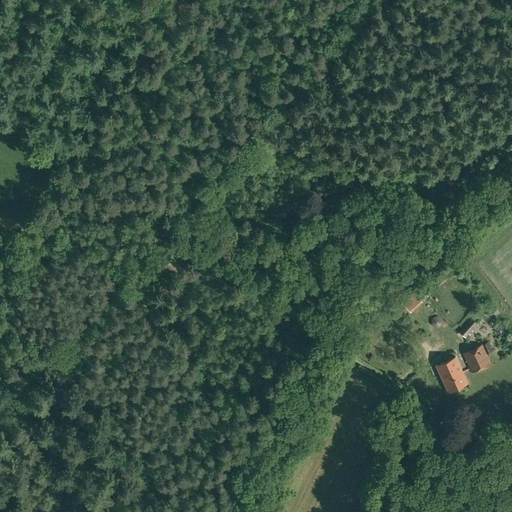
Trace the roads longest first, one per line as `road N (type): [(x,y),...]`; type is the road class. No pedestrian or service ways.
road 1 (track): [(381,0),(0,420)]
road 2 (track): [(511,167),(341,317)]
road 3 (track): [(258,134),(375,185),(441,227)]
road 4 (track): [(0,222),(192,207)]
road 5 (track): [(238,511),(325,342)]
road 6 (track): [(360,511),(389,390),(411,371)]
